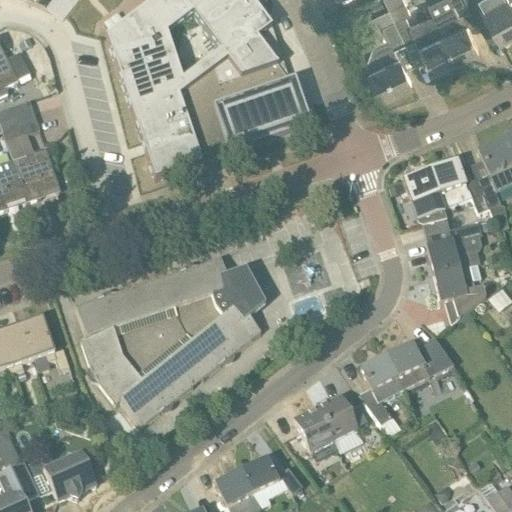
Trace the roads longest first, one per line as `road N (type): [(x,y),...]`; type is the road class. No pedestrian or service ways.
road 1 (residential): [(122,511),(389,296),(391,263),(356,158)]
road 2 (residential): [(356,158),(111,235)]
road 3 (residential): [(62,37),(111,235)]
road 4 (residential): [(356,158),(291,0)]
road 5 (residential): [(511,91),(356,158)]
